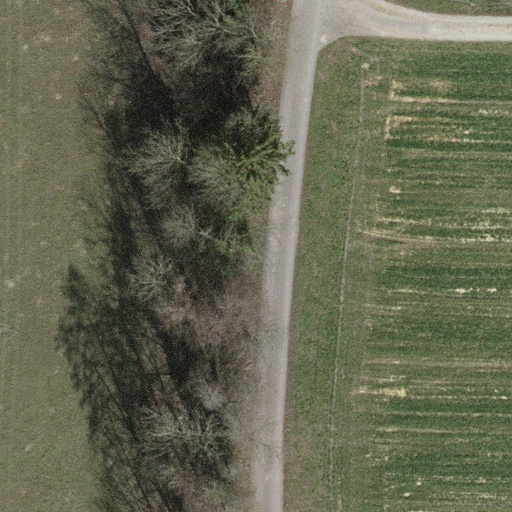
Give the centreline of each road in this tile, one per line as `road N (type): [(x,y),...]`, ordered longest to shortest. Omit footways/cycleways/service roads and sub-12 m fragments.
road 1 (track): [(271,511),(312,0)]
road 2 (track): [(311,8),(414,26),(511,28)]
